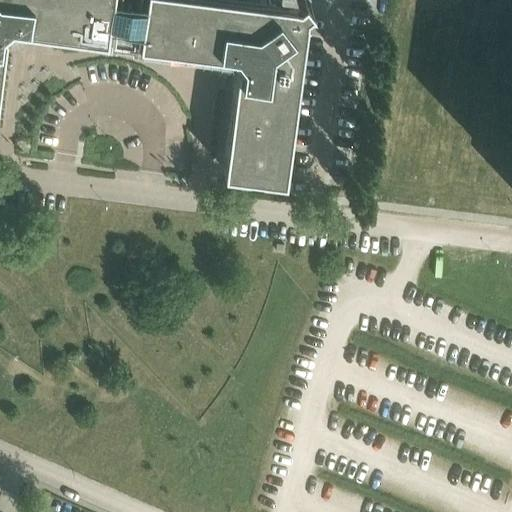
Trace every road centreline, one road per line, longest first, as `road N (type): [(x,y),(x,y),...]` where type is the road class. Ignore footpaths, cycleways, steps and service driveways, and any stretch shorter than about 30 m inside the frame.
road 1 (residential): [(511,241),(0,172)]
road 2 (residential): [(0,455),(125,511)]
